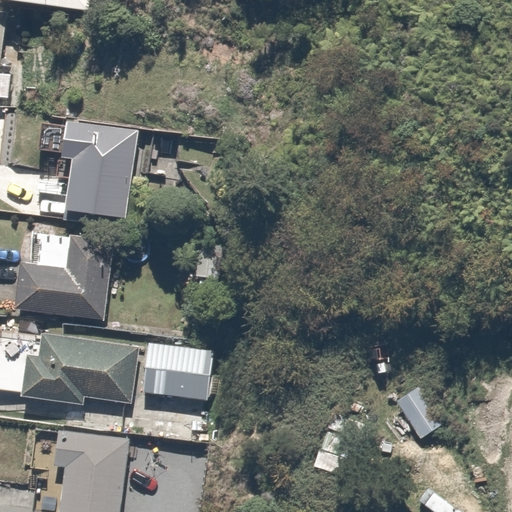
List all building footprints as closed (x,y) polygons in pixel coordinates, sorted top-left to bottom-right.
[(91,0),(0,0),(90,12),(91,0)] [(77,130),(69,210),(135,216),(143,137),(77,130)] [(115,242),(41,234),(38,265),(24,263),(19,309),(107,318),(115,242)] [(0,340),(0,388),(27,391),(26,399),(89,405),(90,397),(136,402),(142,346),(1,331),(0,340)] [(208,351),(150,345),(145,396),(202,402),(208,351)] [(425,385),(399,403),(423,438),(449,420),(425,385)] [(200,407),(125,403),(123,432),(199,437),(200,407)] [(375,420),(337,408),(316,469),(355,481),(375,420)] [(37,511),(122,511),(130,439),(36,429),(32,469),(42,470),(37,511)] [(451,493),(407,468),(398,485),(415,494),(413,511),(432,511),(433,505),(442,509),(451,493)]
